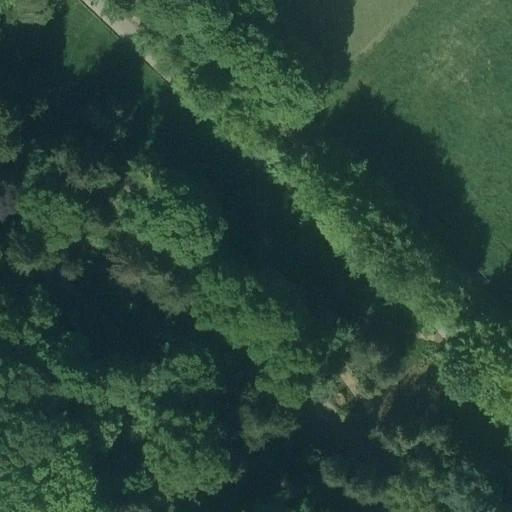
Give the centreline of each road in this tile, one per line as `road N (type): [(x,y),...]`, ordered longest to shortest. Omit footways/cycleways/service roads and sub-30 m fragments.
road 1 (track): [(0,248),(86,310),(210,434),(306,511)]
road 2 (track): [(0,38),(165,236),(242,345)]
